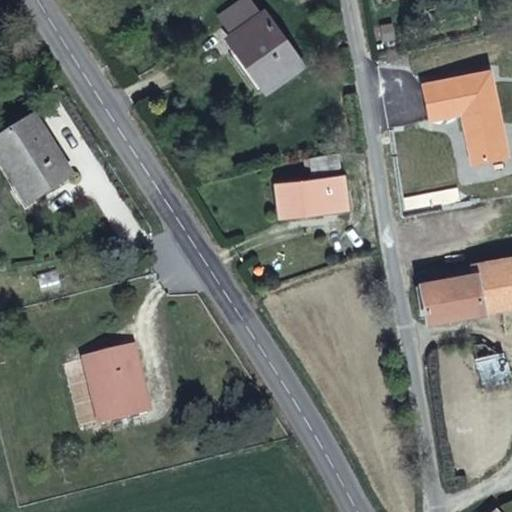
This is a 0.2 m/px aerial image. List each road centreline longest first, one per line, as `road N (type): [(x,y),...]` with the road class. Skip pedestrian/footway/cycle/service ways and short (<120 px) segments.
road 1 (secondary): [(36,0),(323,446),(357,511)]
road 2 (unclassified): [(432,511),(425,430),(347,0)]
